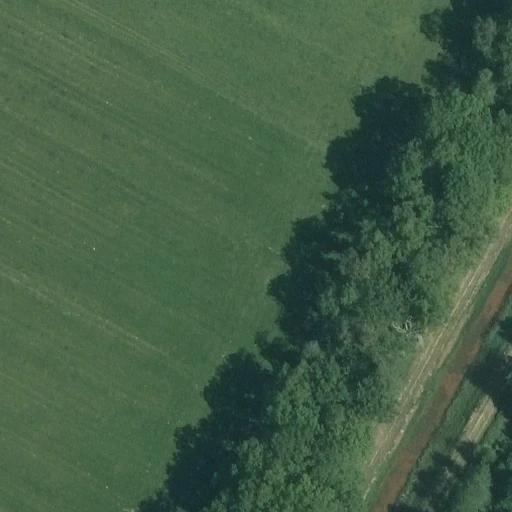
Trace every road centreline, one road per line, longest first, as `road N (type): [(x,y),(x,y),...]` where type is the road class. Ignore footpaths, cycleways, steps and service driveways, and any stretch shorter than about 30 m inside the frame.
road 1 (track): [(429,511),(511,364),(511,202),(343,511)]
road 2 (track): [(242,511),(511,9)]
